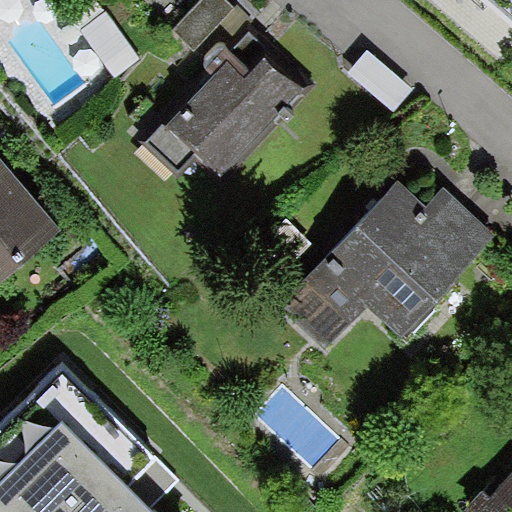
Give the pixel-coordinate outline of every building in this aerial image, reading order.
[(236,2),(234,0),(198,0),(173,26),(194,46),(236,2)] [(511,0),(491,0),(511,17),(511,0)] [(139,52),(104,3),(83,18),(117,67),(139,52)] [(216,178),(311,84),(266,41),(251,56),(228,34),(219,35),(206,47),(205,57),(213,65),(142,135),(179,172),(195,157),(216,178)] [(414,84),(371,44),(350,67),(393,107),(414,84)] [(0,260),(57,215),(0,143),(0,260)] [(425,196),(402,172),(283,289),(329,336),(370,296),(406,332),(459,279),(452,272),(494,231),(442,179),(425,196)] [(167,451),(75,358),(0,432),(0,511),(150,511),(128,489),(167,451)] [(511,511),(511,474),(490,498),(480,490),(461,510),(463,511),(511,511)]
